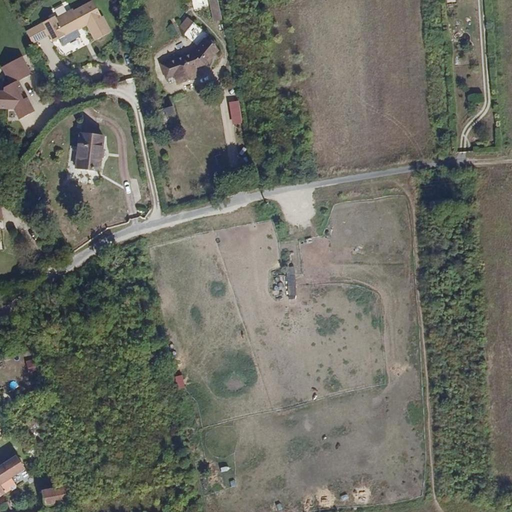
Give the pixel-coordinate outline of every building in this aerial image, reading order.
[(210,0),(191,0),(194,10),(212,7),(210,0)] [(209,0),(213,22),(221,20),(218,0),(209,0)] [(73,9),(57,17),(62,33),(66,45),(67,44),(66,43),(79,36),(80,34),(78,30),(79,29),(77,27),(81,25),(82,28),(87,25),(95,40),(111,32),(103,16),(102,17),(93,1),(74,11),(73,9)] [(55,15),(43,21),(49,33),(53,41),(59,37),(61,41),(60,42),(62,45),(64,46),(66,45),(62,33),(57,17),(56,18),(55,15)] [(49,33),(43,21),(26,30),(32,42),(49,33)] [(209,34),(194,23),(186,34),(200,45),(195,51),(161,63),(166,78),(174,75),(177,84),(198,76),(196,68),(207,64),(218,50),(204,39),(209,34)] [(20,54),(1,64),(10,81),(4,84),(4,91),(0,91),(0,107),(14,108),(19,118),(33,111),(26,97),(25,98),(22,99),(19,93),(22,91),(23,90),(16,78),(29,71),(20,54)] [(240,101),(229,103),(233,125),(243,124),(240,101)] [(103,137),(81,134),(76,168),(99,171),(103,137)] [(288,294),(297,294),(297,274),(288,275),(288,294)] [(34,359),(26,361),(29,372),(37,370),(34,359)] [(182,374),(175,376),(178,389),(185,387),(182,374)] [(17,454),(0,464),(0,495),(12,488),(7,480),(25,468),(17,454)] [(42,490),(45,504),(45,505),(71,499),(68,484),(55,487),(42,490)]
